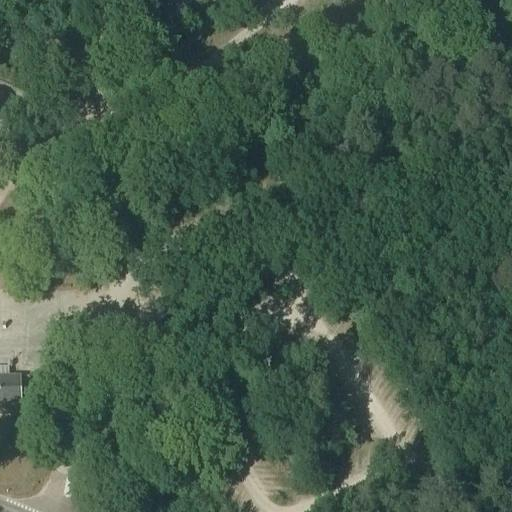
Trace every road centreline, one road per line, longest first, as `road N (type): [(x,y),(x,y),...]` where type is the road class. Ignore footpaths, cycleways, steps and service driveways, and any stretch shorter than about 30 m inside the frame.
road 1 (track): [(511,247),(371,190),(241,174),(155,185),(124,177)]
road 2 (track): [(0,213),(92,87)]
